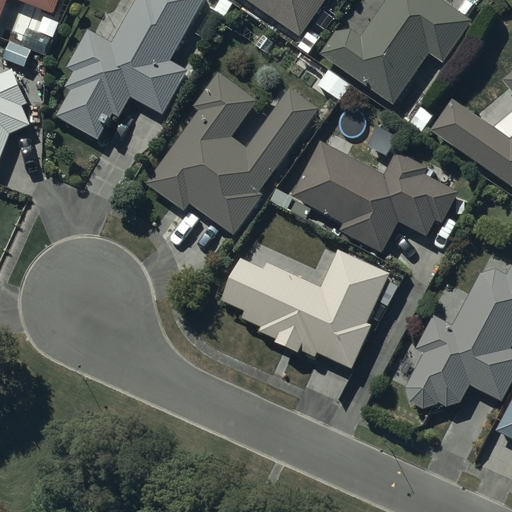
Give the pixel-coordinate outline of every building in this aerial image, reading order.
[(0,0),(0,27),(10,3),(55,19),(62,0),(0,0)] [(207,1),(204,0),(141,0),(113,50),(89,36),(68,73),(75,77),(66,94),(71,97),(57,122),(100,146),(115,119),(120,122),(132,101),(164,119),(189,76),(171,66),(207,1)] [(240,0),(301,41),(328,0),(240,0)] [(444,67),(472,27),(434,0),(384,0),(385,4),(387,6),(361,41),(353,36),(337,39),(322,60),(395,110),(431,58),(444,67)] [(352,90),(331,75),(320,91),(342,106),(352,90)] [(0,81),(0,167),(11,141),(31,132),(22,113),(29,110),(13,77),(0,81)] [(511,79),(504,86),(511,95),(511,145),(455,105),(433,136),(511,192),(511,79)] [(257,107),(219,80),(195,114),(201,117),(149,190),(186,216),(191,210),(235,241),(264,201),(260,198),(318,116),(291,97),(249,155),(232,143),(257,107)] [(430,174),(397,158),(386,180),(322,148),(294,203),(345,229),(341,237),(384,258),(399,228),(428,242),(436,226),(443,230),(459,198),(427,182),(430,174)] [(368,330),(390,281),(338,257),(322,293),(270,270),(267,277),(243,266),(223,310),(246,320),(243,326),(262,335),(261,338),(279,346),(277,351),(300,361),(301,357),(317,364),(319,360),(354,376),(373,332),(368,330)] [(511,275),(510,280),(505,280),(496,275),(481,281),(454,332),(435,322),(417,355),(426,360),(408,393),(412,408),(425,415),(438,411),(441,408),(447,412),(462,408),(471,391),(504,408),(511,392),(511,275)] [(511,408),(498,437),(511,444),(511,408)]
